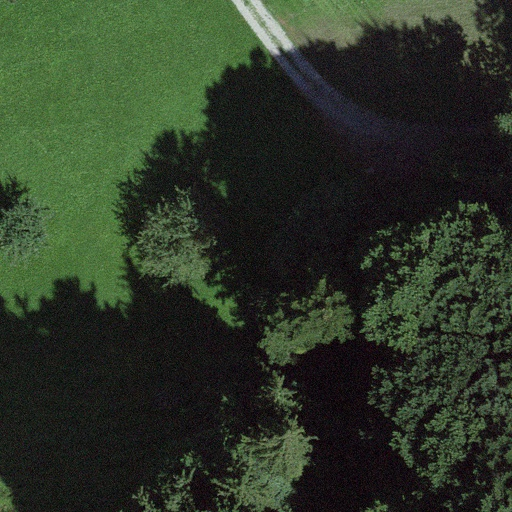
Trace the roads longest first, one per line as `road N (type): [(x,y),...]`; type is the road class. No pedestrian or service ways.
road 1 (track): [(404,146),(373,511)]
road 2 (track): [(243,0),(334,110),(404,146)]
